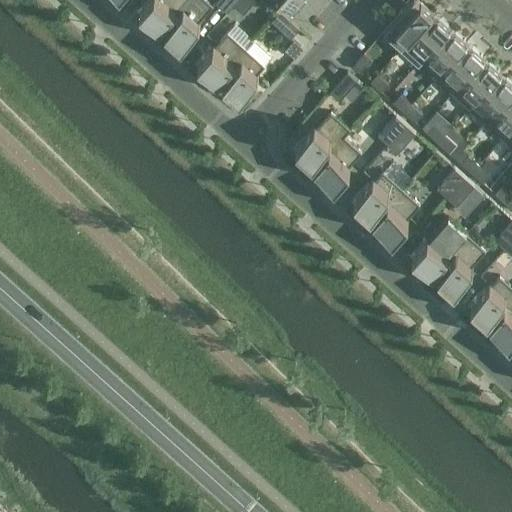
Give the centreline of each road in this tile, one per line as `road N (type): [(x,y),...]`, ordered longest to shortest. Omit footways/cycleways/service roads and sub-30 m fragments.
road 1 (residential): [(243,142),(511,381)]
road 2 (tertiary): [(248,511),(0,290)]
road 3 (residential): [(81,0),(243,142)]
road 4 (residential): [(243,142),(369,0)]
